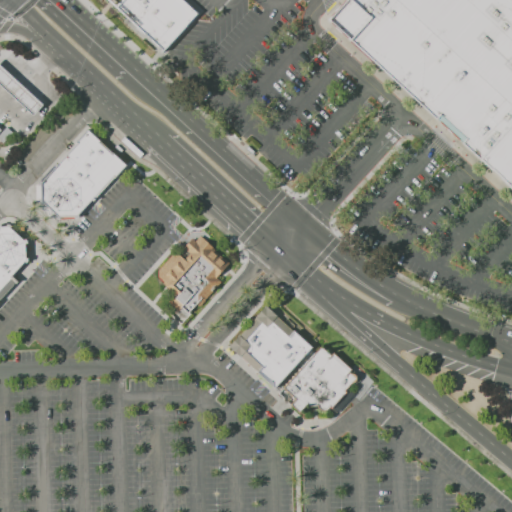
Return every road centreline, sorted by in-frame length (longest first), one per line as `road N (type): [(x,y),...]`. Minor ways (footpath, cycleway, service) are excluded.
road 1 (secondary): [(327,288),(367,336),(511,456)]
road 2 (primary): [(327,288),(387,322),(511,370)]
road 3 (primary): [(163,142),(276,246)]
road 4 (primary): [(55,38),(148,124)]
road 5 (primary): [(278,199),(187,116)]
road 6 (primary): [(511,341),(399,296)]
road 7 (primary): [(399,296),(304,222)]
